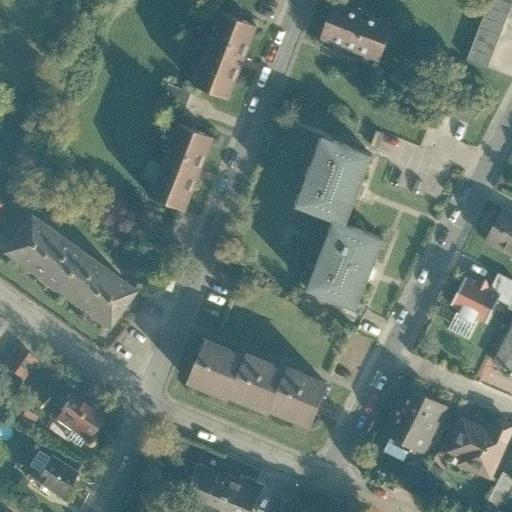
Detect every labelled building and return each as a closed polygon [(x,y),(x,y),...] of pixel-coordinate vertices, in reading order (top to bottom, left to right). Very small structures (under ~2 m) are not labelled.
[(491,0),(468,60),(487,68),(511,4),(500,0),(491,0)] [(394,25),(335,2),(321,40),(380,63),(394,25)] [(231,97),(259,24),(223,10),(195,83),(231,97)] [(193,91),(169,82),(160,106),(183,115),(188,103),(193,91)] [(187,209),(216,136),(179,122),(151,195),(187,209)] [(339,220),(351,224),(364,191),(378,154),(368,151),(326,135),(299,205),(339,220)] [(511,211),(504,207),(486,243),(511,255),(511,211)] [(56,231),(28,211),(0,250),(0,252),(53,291),(82,250),(56,231)] [(351,224),(339,220),(312,289),(363,308),(375,275),(389,239),(351,224)] [(109,269),(82,250),(53,291),(106,329),(136,289),(109,269)] [(511,278),(500,273),(491,289),(503,295),(500,299),(510,304),(511,301),(511,278)] [(491,289),(467,277),(452,307),(488,325),(500,299),(503,295),(491,289)] [(511,328),(494,363),(511,371),(511,328)] [(231,398),(249,354),(229,346),(209,338),(190,384),(230,400),(231,398)] [(38,357),(17,344),(4,364),(25,378),(38,357)] [(274,413),(292,369),(271,361),(250,352),(249,354),(231,398),(273,415),(274,413)] [(313,429),(332,383),(312,375),(293,367),(292,369),(274,413),(313,429)] [(425,453),(449,407),(405,385),(382,432),(425,453)] [(104,414),(73,392),(54,417),(85,440),(104,414)] [(494,431),(464,417),(448,452),(461,458),(457,465),(493,480),(511,438),(511,422),(500,417),(494,431)] [(78,472),(51,454),(34,481),(60,498),(78,472)] [(416,493),(428,471),(409,462),(397,484),(416,493)] [(253,511),(263,490),(201,463),(183,504),(200,511),(253,511)] [(429,500),(444,471),(431,464),(428,471),(416,493),(429,500)] [(511,479),(510,478),(511,475),(505,472),(487,507),(498,511),(501,511),(511,490),(511,479)]
